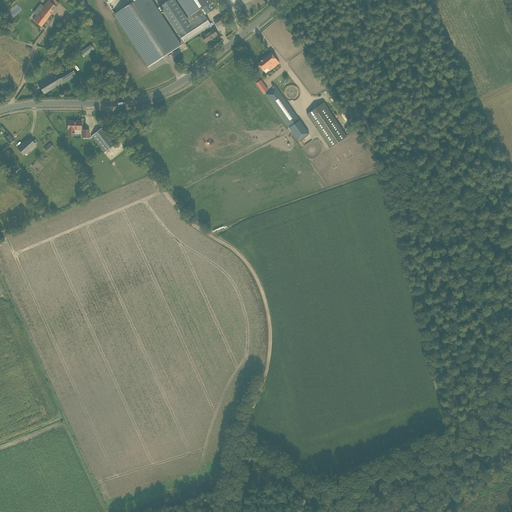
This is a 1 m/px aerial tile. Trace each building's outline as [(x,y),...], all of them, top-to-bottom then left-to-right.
[(41,27),(59,4),(54,0),(48,0),(43,7),(40,4),(37,7),(41,10),(36,16),(33,19),(41,27)] [(151,0),(135,0),(114,14),(149,67),(182,45),(151,0)] [(206,29),(209,27),(211,25),(205,15),(218,7),(213,0),(177,0),(189,17),(187,18),(175,0),(169,0),(160,6),(184,42),(206,29)] [(61,20),(67,24),(72,18),(66,14),(61,20)] [(214,21),(218,26),(223,23),(219,17),(214,21)] [(206,29),(208,32),(202,36),(203,38),(203,39),(204,39),(204,40),(205,42),(206,42),(206,43),(218,35),(214,29),(211,30),(209,27),(206,29)] [(84,56),(93,49),(90,45),(81,52),(84,56)] [(279,63),(271,52),(257,63),(263,71),(267,67),(270,71),(279,63)] [(64,83),(76,75),(70,65),(38,84),(44,93),(58,85),(57,84),(62,81),(64,83)] [(276,87),(266,95),(299,142),(309,134),(276,87)] [(324,102),(307,114),(330,148),(347,136),(324,102)] [(67,129),(67,136),(74,136),(74,134),(74,130),(81,130),(81,127),(81,126),(82,125),(82,123),(81,123),(81,122),(74,122),(74,121),(68,121),(68,126),(67,129)] [(114,144),(101,128),(92,136),(105,152),(114,144)] [(8,144),(13,139),(9,135),(4,139),(8,144)] [(35,144),(29,138),(18,148),(23,155),(35,144)] [(48,152),(53,147),(50,143),(44,148),(48,152)] [(12,169),(18,177),(24,172),(19,164),(12,169)]
